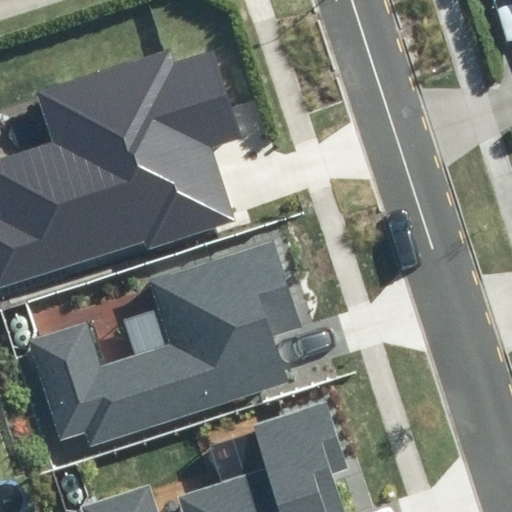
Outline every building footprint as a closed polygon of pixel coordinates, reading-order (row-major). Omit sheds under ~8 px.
[(0,288),(227,216),(205,147),(238,137),(210,51),(177,62),(171,45),(37,89),(55,143),(0,160),(0,288)] [(107,362),(93,319),(35,337),(67,437),(84,431),(89,448),(290,384),(275,337),(304,328),(277,243),(149,283),(168,343),(107,362)] [(13,328),(15,330),(18,331),(20,330),(23,329),(24,328),(26,326),(26,323),(25,320),(24,318),(22,317),(20,316),(17,316),(15,317),(13,318),(12,320),(11,322),(11,324),(12,326),(13,328)] [(18,343),(20,344),(23,345),(25,345),(28,344),(30,342),(31,340),(31,337),(30,335),(29,333),(27,331),(25,331),(22,331),(20,331),(19,333),(17,334),(17,336),(17,339),(17,341),(18,343)] [(158,511),(151,489),(83,510),(83,511),(340,511),(330,476),(347,471),(326,405),(252,427),(265,468),(172,496),(177,511),(158,511)] [(65,486),(67,488),(69,488),(72,488),(74,487),(76,485),(77,483),(77,481),(77,478),(75,476),(73,475),(71,474),(68,474),(66,475),(65,476),(63,478),(63,480),(63,482),(63,484),(65,486)] [(69,502),(71,504),(74,505),(76,504),(78,503),(80,502),(81,499),(82,497),(81,495),(80,492),(78,491),(75,490),(73,490),(71,491),(69,492),(68,494),(67,496),(67,498),(68,500),(69,502)]
